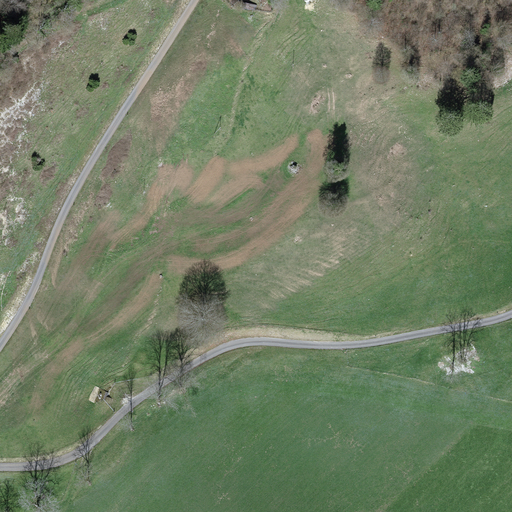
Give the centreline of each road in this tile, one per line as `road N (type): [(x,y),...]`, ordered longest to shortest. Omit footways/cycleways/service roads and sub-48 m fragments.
road 1 (unclassified): [(0,465),(78,453),(162,384),(233,344),(378,340),(511,313)]
road 2 (unclassified): [(197,0),(66,211),(0,348)]
road 3 (unknown): [(118,420),(157,322),(174,226),(202,187)]
road 4 (track): [(0,61),(110,0)]
